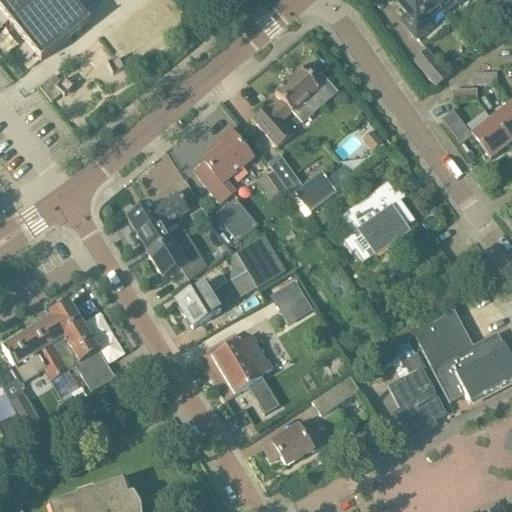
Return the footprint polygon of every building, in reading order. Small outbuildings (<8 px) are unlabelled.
[(0,0),(0,12),(41,63),(66,43),(90,24),(89,22),(88,23),(69,0),(0,0)] [(393,0),(408,17),(402,22),(416,39),(431,27),(425,19),(437,8),(430,0),(393,0)] [(430,0),(437,8),(444,16),(456,6),(463,0),(430,0)] [(511,19),(508,14),(494,25),(501,34),(511,25),(511,19)] [(412,62),(435,90),(449,78),(427,51),(412,62)] [(511,58),(491,60),(491,72),(511,70),(511,58)] [(12,62),(8,65),(18,78),(23,74),(12,62)] [(266,109),(251,122),(276,151),(291,138),(280,125),(315,94),(322,103),(335,92),(322,77),(311,64),(275,96),(281,102),(269,112),(266,109)] [(496,75),(493,75),(472,76),(472,87),(497,86),(496,75)] [(54,77),(40,89),(52,104),(62,96),(64,98),(72,89),(63,81),(61,84),(54,77)] [(476,91),(473,91),(452,92),(453,103),(477,102),(476,91)] [(511,146),(511,144),(511,106),(492,121),(511,146)] [(452,115),(441,124),(450,136),(461,127),(452,115)] [(490,162),(511,146),(492,121),(471,137),(490,162)] [(225,183),(252,161),(230,134),(218,143),(223,149),(204,165),(205,166),(195,175),(220,206),(234,194),(225,183)] [(372,134),(363,142),(372,153),(381,145),(372,134)] [(274,174),(288,194),(291,198),(295,195),(309,214),(333,193),(321,176),(303,190),(280,157),(267,166),(274,174)] [(333,191),(347,180),(340,171),(325,181),(333,191)] [(288,194),(274,174),(259,185),(273,205),(288,194)] [(379,191),(339,219),(348,231),(352,237),(343,243),(351,255),(354,252),(363,264),(374,256),(376,258),(410,234),(403,223),(410,217),(391,190),(383,196),(379,191)] [(150,207),(126,220),(149,258),(172,244),(185,236),(178,223),(180,222),(179,220),(188,214),(177,195),(152,210),(150,207)] [(235,203),(216,219),(238,245),(257,229),(235,203)] [(198,226),(207,220),(202,211),(190,218),(196,227),(198,226)] [(288,219),(295,229),(305,222),(298,212),(288,219)] [(322,213),(311,222),(318,231),(329,221),(322,213)] [(207,220),(198,226),(201,231),(210,225),(207,220)] [(172,244),(149,258),(163,282),(180,271),(188,284),(206,270),(185,236),(172,244)] [(264,239),(236,256),(257,292),(286,275),(264,239)] [(222,277),(177,304),(193,331),(220,314),(209,296),(227,285),(222,277)] [(294,284),(270,299),(288,327),(312,313),(294,284)] [(44,374),(51,385),(51,384),(75,369),(91,396),(115,381),(69,304),(49,316),(52,321),(51,321),(65,344),(52,351),(60,363),(44,373),(44,374)] [(452,312),(414,337),(430,370),(449,406),(465,397),(469,405),(511,382),(511,364),(505,352),(497,336),(472,349),(452,312)] [(51,321),(2,351),(13,371),(11,372),(20,388),(36,379),(44,374),(44,373),(60,363),(52,351),(65,344),(51,321)] [(207,354),(199,359),(226,404),(234,399),(248,390),(254,400),(268,392),(260,379),(272,372),(252,339),(241,346),(235,337),(207,354)] [(407,345),(387,356),(392,366),(413,355),(407,345)] [(411,435),(446,417),(423,371),(387,389),(411,435)] [(321,417),(343,402),(356,394),(349,384),(314,406),(321,417)] [(81,390),(71,396),(76,404),(86,398),(81,390)] [(107,415),(128,403),(121,391),(100,403),(107,415)] [(11,405),(10,405),(17,417),(22,427),(25,432),(40,424),(24,397),(11,405)] [(0,450),(6,448),(27,435),(25,432),(22,427),(17,417),(0,424),(0,450)] [(272,446),(264,451),(272,463),(280,458),(286,469),(311,453),(313,455),(325,448),(324,447),(310,423),(272,446)] [(139,511),(140,511),(139,510),(132,498),(127,499),(122,485),(93,494),(92,492),(75,498),(76,500),(47,510),(48,511),(139,511)]
